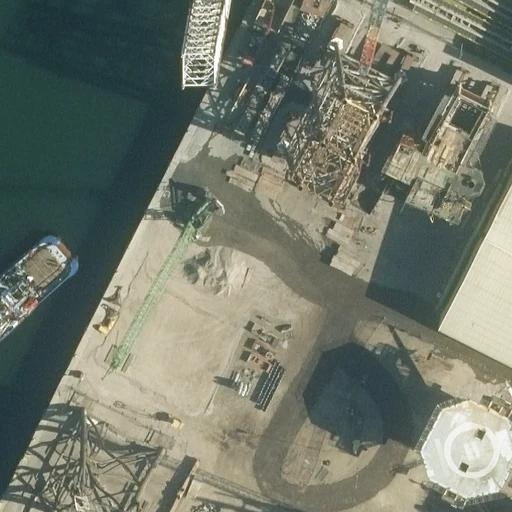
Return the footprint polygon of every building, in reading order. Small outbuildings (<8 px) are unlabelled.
[(403,24),(445,42),(449,35),(407,16),(403,24)] [(468,55),(471,44),(452,38),(449,49),(468,55)] [(511,170),(440,314),(511,350),(511,170)] [(362,466),(356,481),(377,490),(383,475),(362,466)] [(335,488),(325,511),(371,511),(374,505),(335,488)]
